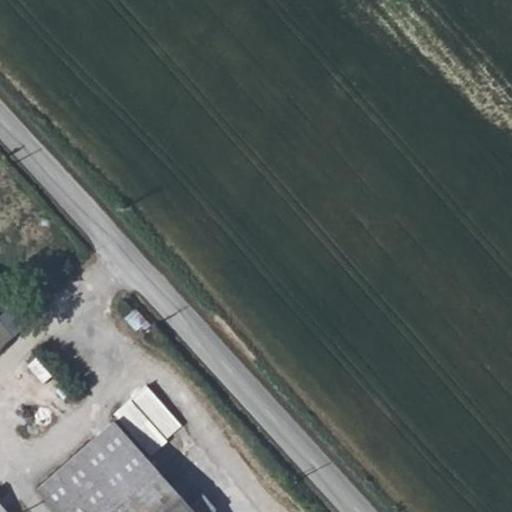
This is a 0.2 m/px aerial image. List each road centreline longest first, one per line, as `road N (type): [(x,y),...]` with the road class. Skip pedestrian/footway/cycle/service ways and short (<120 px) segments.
road 1 (tertiary): [(358,511),(126,256)]
road 2 (tertiary): [(126,256),(0,118)]
road 3 (residential): [(126,256),(0,379)]
